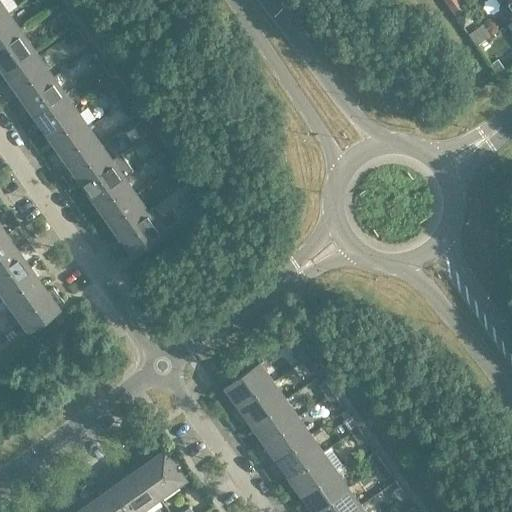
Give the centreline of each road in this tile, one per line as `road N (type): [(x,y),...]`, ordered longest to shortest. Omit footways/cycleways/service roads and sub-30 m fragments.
road 1 (residential): [(161,368),(0,140)]
road 2 (secondary): [(233,0),(343,167)]
road 3 (residential): [(0,478),(161,368)]
road 4 (secondary): [(375,145),(267,0)]
road 5 (residential): [(262,511),(161,368)]
road 6 (residential): [(161,368),(296,272)]
road 7 (secondary): [(411,264),(511,388)]
road 8 (secondary): [(511,348),(443,242)]
